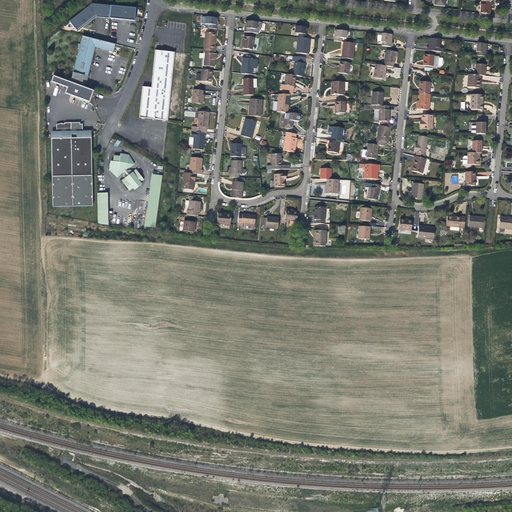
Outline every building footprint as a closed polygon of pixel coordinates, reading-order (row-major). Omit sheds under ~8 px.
[(481,0),(481,4),(480,4),(479,11),(481,13),(489,14),(490,8),(490,5),(492,6),(493,2),(489,1),(481,0)] [(135,8),(92,3),(69,22),(77,32),(96,17),(134,21),(135,8)] [(245,21),(245,25),(247,25),(247,28),(245,28),(244,32),(253,33),(253,29),(261,30),(261,23),(245,21)] [(336,34),(336,37),(342,38),(346,38),(347,31),(335,30),(334,34),(336,34)] [(206,32),(204,49),(214,50),(216,50),(216,46),(215,46),(215,40),(216,33),(206,32)] [(382,42),(383,42),(393,43),(393,34),(385,34),(383,35),(382,42)] [(72,73),(87,77),(94,48),(112,52),(114,45),(82,36),(72,73)] [(244,42),(243,48),(252,50),(254,38),(244,37),(244,42)] [(297,52),(308,54),(309,46),(310,46),(311,38),(307,38),(298,37),(297,52)] [(428,44),(428,47),(439,48),(440,41),(438,39),(429,38),(428,44)] [(354,43),(345,42),(344,51),(342,51),(342,58),(352,59),(354,43)] [(477,52),(479,52),(488,53),(489,49),(489,44),(480,43),(478,45),(477,52)] [(385,50),(383,65),(386,66),(392,67),(393,63),(393,64),(394,60),(394,59),(395,52),(385,50)] [(155,51),(153,75),(151,88),(142,87),(139,118),(158,120),(168,121),(174,53),(155,51)] [(217,54),(214,53),(205,52),(204,66),(214,67),(215,58),(216,58),(216,56),(217,54)] [(432,67),(433,66),(434,56),(434,55),(424,54),(423,60),(423,66),(432,67)] [(258,60),(244,58),(243,66),(242,66),(241,74),(252,75),(253,68),(257,69),(258,60)] [(350,63),(339,61),(339,66),(338,72),(348,74),(350,63)] [(305,64),(304,63),(296,62),(294,75),(297,76),(303,77),(305,68),(305,64)] [(385,72),(386,66),(383,65),(375,64),(373,78),(384,80),(385,72)] [(476,64),(475,75),(479,76),(481,76),(485,76),(485,71),(486,65),(476,64)] [(212,71),(202,70),(201,82),(211,83),(212,77),(212,71)] [(286,74),(285,85),(295,86),(296,81),(297,76),(294,75),(286,74)] [(480,88),(480,83),(479,83),(479,76),(475,75),(468,75),(467,87),(480,88)] [(253,79),(253,78),(243,79),(243,86),(243,95),(253,95),(253,87),(257,87),(256,79),(253,79)] [(332,81),(332,86),(333,86),(333,94),(343,95),(344,82),(332,81)] [(418,93),(420,94),(429,94),(430,82),(419,81),(419,88),(418,93)] [(202,104),(203,98),(202,98),(202,95),(203,91),(193,90),(192,103),(202,104)] [(371,105),(382,106),(382,99),(383,93),(372,92),(371,105)] [(278,112),(286,112),(288,113),(289,104),(290,94),(279,94),(278,112)] [(419,103),(417,103),(416,109),(429,110),(430,94),(429,94),(420,94),(419,101),(419,103)] [(471,110),(481,110),(481,100),(482,100),(483,95),(471,95),(471,110)] [(250,105),(249,109),(251,109),(250,116),(261,117),(262,100),(250,99),(250,105)] [(345,101),(335,101),(335,107),(335,113),(345,112),(345,101)] [(380,109),(379,121),(389,122),(389,116),(390,110),(380,109)] [(192,132),(203,133),(205,133),(206,134),(206,128),(207,120),(208,121),(209,113),(199,111),(197,128),(192,127),(192,132)] [(286,120),(293,120),(294,120),(300,121),(301,114),(288,113),(286,112),(286,120)] [(422,115),(422,121),(422,123),(420,123),(420,129),(433,129),(433,115),(422,115)] [(256,122),(247,120),(245,129),(243,128),(241,136),(252,139),(256,122)] [(52,207),(72,207),(92,207),(91,138),(82,138),(82,129),(82,124),(79,124),(79,123),(70,123),(64,123),(64,124),(61,124),(55,125),(55,139),(50,139),(52,207)] [(475,123),(475,134),(485,134),(486,129),(486,123),(475,123)] [(379,126),(376,141),(385,142),(387,143),(388,137),(390,128),(379,126)] [(332,133),(330,140),(339,142),(341,142),(343,129),(333,127),(332,133)] [(82,138),(91,138),(90,129),(82,129),(82,138)] [(202,137),(203,133),(192,132),(191,132),(191,138),(194,138),(193,150),(203,151),(205,137),(202,137)] [(417,153),(416,157),(425,159),(428,138),(419,136),(418,144),(417,147),(415,147),(414,152),(417,153)] [(294,146),(296,139),(286,137),(283,151),(294,153),(296,147),(294,146)] [(337,153),(339,142),(330,140),(329,140),(328,146),(327,151),(337,153)] [(472,141),(472,153),(479,153),(481,154),(482,147),(482,141),(472,141)] [(377,152),(378,145),(376,145),(368,143),(367,150),(365,149),(363,157),(376,159),(377,152)] [(242,145),(232,144),(232,151),(230,151),(230,157),(241,158),(242,148),(242,145)] [(468,153),(468,157),(468,164),(481,165),(481,160),(479,160),(479,158),(479,153),(472,153),(468,153)] [(124,172),(125,172),(127,170),(128,169),(130,155),(121,154),(120,156),(114,156),(113,162),(111,161),(110,170),(124,172)] [(274,166),(280,166),(280,159),(280,155),(271,155),(271,166),(274,166)] [(426,160),(425,159),(416,157),(415,157),(414,161),(415,161),(413,171),(422,174),(426,160)] [(191,158),(189,174),(195,175),(202,175),(202,171),(201,171),(201,165),(202,159),(191,158)] [(231,173),(229,173),(229,178),(239,178),(239,174),(242,174),(242,162),(231,161),(231,169),(231,173)] [(378,165),(367,164),(366,168),(364,168),(364,178),(377,179),(378,172),(377,172),(377,171),(378,165)] [(320,180),(327,180),(331,180),(331,169),(320,169),(320,175),(320,180)] [(130,191),(134,189),(141,183),(144,180),(136,170),(133,173),(126,178),(122,181),(130,191)] [(465,186),(474,186),(473,178),(475,178),(475,172),(465,172),(465,186)] [(182,190),(192,191),(193,182),(195,182),(195,175),(189,174),(184,174),(182,190)] [(123,197),(122,208),(145,210),(160,200),(163,176),(152,175),(150,194),(142,200),(123,197)] [(274,175),(274,188),(284,188),(284,183),(284,180),(286,180),(286,175),(274,175)] [(338,180),(331,180),(327,180),(327,186),(328,186),(328,194),(338,195),(338,180)] [(350,199),(350,180),(341,180),(340,198),(350,199)] [(232,188),(232,190),(233,190),(233,199),(241,200),(243,184),(233,183),(232,188)] [(378,189),(380,189),(380,185),(369,183),(367,199),(377,200),(377,195),(378,189)] [(412,190),(412,198),(422,199),(424,184),(413,183),(412,190)] [(97,192),(97,223),(105,224),(107,224),(107,192),(97,192)] [(188,212),(198,213),(199,213),(200,209),(200,203),(186,201),(185,201),(185,206),(189,206),(188,212)] [(314,220),(316,220),(325,220),(325,208),(315,207),(314,214),(314,220)] [(370,221),(371,217),(369,217),(370,209),(360,208),(359,220),(370,221)] [(293,211),(286,210),(284,220),(296,221),(297,212),(293,211)] [(218,214),(217,224),(230,225),(231,215),(225,215),(218,214)] [(243,215),(242,224),(255,225),(256,216),(250,215),(243,215)] [(446,226),(450,226),(459,227),(464,227),(465,217),(461,216),(461,217),(456,217),(456,215),(454,215),(452,215),(452,216),(447,216),(446,226)] [(485,228),(486,219),(479,218),(479,217),(477,217),(470,216),(468,227),(485,228)] [(267,217),(267,219),(267,226),(266,228),(278,229),(279,218),(275,218),(267,217)] [(511,229),(511,217),(506,217),(506,219),(500,218),(499,228),(511,229)] [(400,219),(399,229),(411,231),(412,221),(407,220),(400,219)] [(195,223),(184,221),(183,231),(194,233),(195,228),(195,223)] [(370,227),(359,226),(358,239),(369,240),(369,233),(370,227)] [(433,240),(434,229),(427,228),(428,227),(425,227),(419,226),(417,238),(433,240)] [(326,231),(316,231),(315,241),(313,241),(313,246),(325,247),(326,231)]
